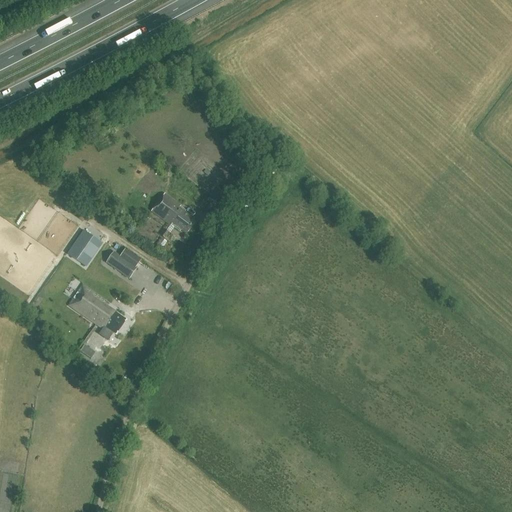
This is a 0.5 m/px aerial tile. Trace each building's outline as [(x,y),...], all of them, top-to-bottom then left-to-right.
[(216,187),(208,198),(231,215),(237,207),(230,202),(233,199),(216,187)] [(174,225),(186,234),(196,221),(179,208),(181,206),(165,194),(151,211),(173,228),(174,225)] [(160,235),(165,239),(170,233),(164,229),(160,235)] [(125,260),(114,252),(106,263),(111,266),(129,279),(136,268),(135,267),(125,260)] [(116,335),(126,320),(107,307),(109,304),(83,286),(69,306),(104,330),(105,328),(116,335)]
